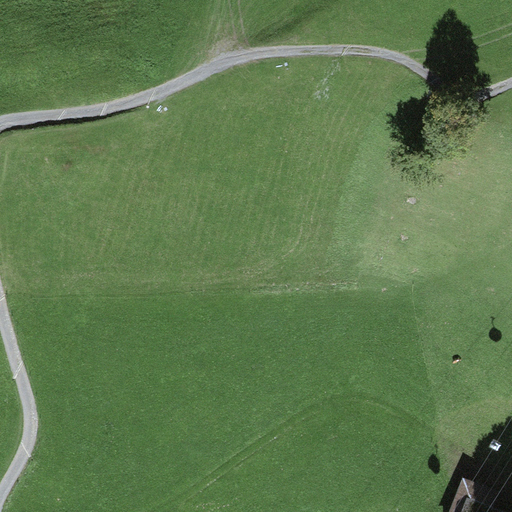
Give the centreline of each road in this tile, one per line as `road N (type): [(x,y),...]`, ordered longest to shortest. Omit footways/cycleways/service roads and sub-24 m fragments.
road 1 (track): [(511,82),(454,93),(376,50),(276,50),(159,93),(0,125)]
road 2 (track): [(0,280),(33,412),(28,448),(0,504)]
